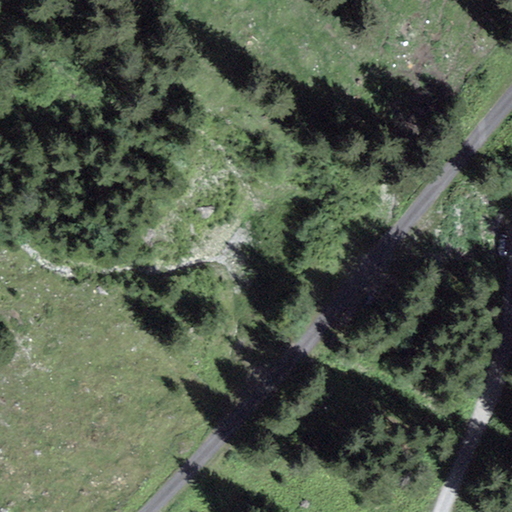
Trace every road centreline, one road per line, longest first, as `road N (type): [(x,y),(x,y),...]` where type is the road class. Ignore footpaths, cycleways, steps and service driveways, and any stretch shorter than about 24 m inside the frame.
road 1 (track): [(511,96),(294,354),(147,511)]
road 2 (track): [(511,301),(491,391),(443,511)]
